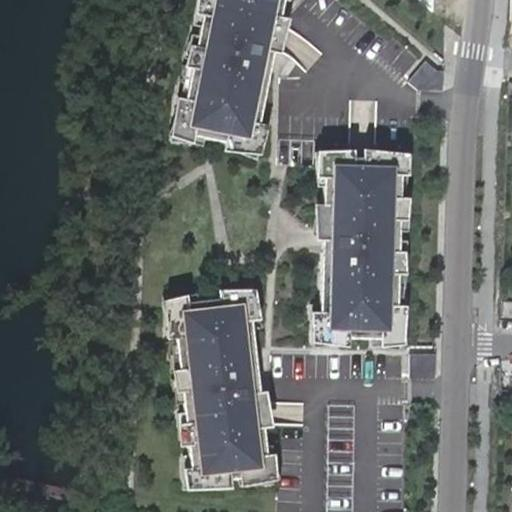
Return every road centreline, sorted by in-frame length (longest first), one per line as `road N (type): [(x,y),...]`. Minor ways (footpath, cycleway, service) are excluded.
road 1 (residential): [(457,342),(477,0)]
road 2 (residential): [(455,511),(457,342)]
